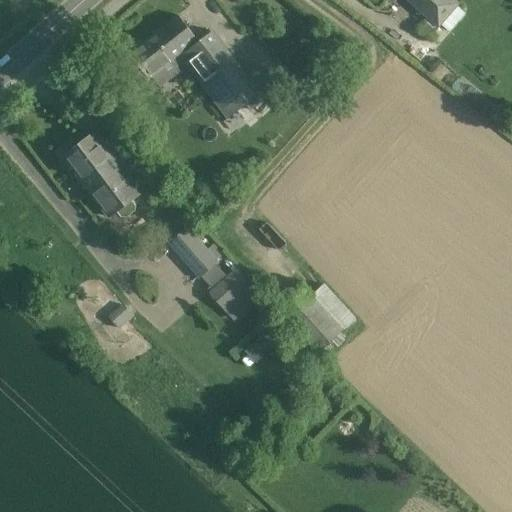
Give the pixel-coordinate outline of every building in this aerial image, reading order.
[(455,0),(406,0),(427,17),(437,27),(439,26),(440,24),(456,6),(459,3),(455,0)] [(178,15),(130,51),(150,79),(152,77),(160,88),(180,72),(178,69),(184,65),(227,119),(244,106),(224,81),(240,69),(210,31),(198,40),(178,15)] [(305,83),(298,89),(307,99),(313,93),(305,83)] [(507,118),(500,112),(494,119),(502,126),(507,118)] [(62,157),(82,183),(114,158),(95,132),(62,157)] [(82,183),(109,218),(117,212),(120,215),(126,215),(134,209),(135,203),(132,200),(141,194),(114,158),(82,183)] [(186,227),(170,242),(201,276),(217,262),(216,260),(222,255),(213,244),(207,250),(186,227)] [(213,289),(209,292),(235,321),(261,297),(236,268),(213,289)] [(303,288),(276,314),(280,319),(291,331),(315,357),(355,319),(325,287),(312,298),(303,288)] [(126,307),(112,319),(120,328),(132,318),(133,316),(126,307)] [(280,319),(269,329),(279,341),(291,331),(280,319)] [(251,363),(273,344),(261,331),(239,349),(251,363)]
